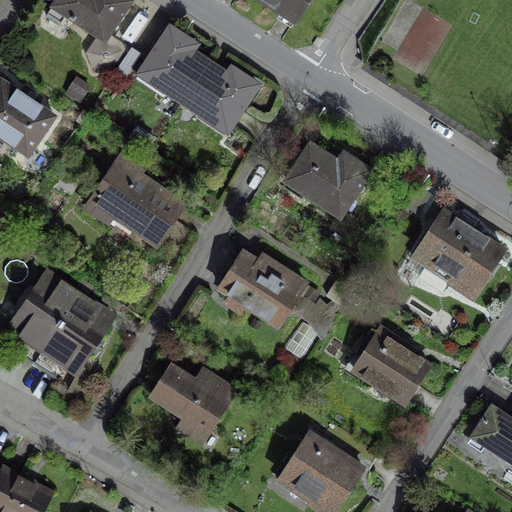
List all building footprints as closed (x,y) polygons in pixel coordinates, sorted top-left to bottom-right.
[(63,0),(55,13),(117,49),(143,4),(136,0),(63,0)] [(324,0),(258,0),(305,31),(324,0)] [(208,49),(176,29),(143,84),(236,140),(269,87),(240,69),(236,77),(203,57),(208,49)] [(65,118),(4,80),(0,86),(0,140),(36,163),(65,118)] [(346,161),(319,144),(291,190),(349,226),(383,171),(352,151),(346,161)] [(197,209),(122,160),(86,215),(161,264),(197,209)] [(44,217),(59,227),(75,202),(60,193),(44,217)] [(511,259),(511,251),(447,210),(415,260),(484,304),(511,259)] [(316,290),(251,250),(222,298),(288,337),(316,290)] [(130,316),(53,270),(14,335),(91,381),(130,316)] [(441,366),(382,330),(354,376),(413,412),(441,366)] [(204,381),(181,367),(157,403),(192,426),(185,437),(211,453),(241,407),(232,401),(239,391),(210,373),(204,381)] [(511,414),(498,406),(475,442),(511,465),(511,414)] [(351,511),(376,474),(317,435),(282,488),(318,511),(351,511)] [(58,511),(65,499),(8,470),(0,485),(0,511),(58,511)]
